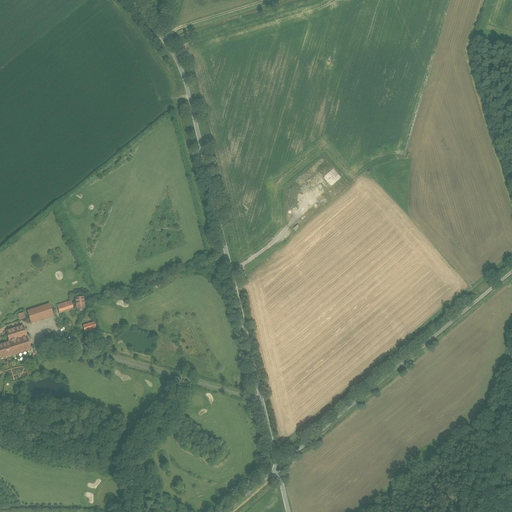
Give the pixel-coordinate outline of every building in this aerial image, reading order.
[(85,297),(76,298),(77,304),(77,310),(87,309),(86,304),(85,297)] [(70,301),(57,305),(60,313),(74,308),(73,305),(72,300),(70,301)] [(28,311),(32,324),(54,316),(50,304),(49,304),(28,311)] [(24,313),(18,315),(20,321),(26,319),(24,313)] [(95,322),(82,326),(85,333),(97,329),(95,322)] [(6,331),(9,342),(28,335),(25,325),(6,331)] [(0,354),(2,360),(33,349),(28,335),(9,342),(0,345),(0,354)]
